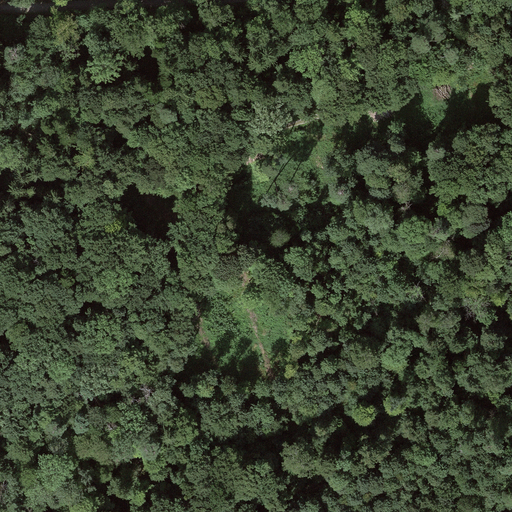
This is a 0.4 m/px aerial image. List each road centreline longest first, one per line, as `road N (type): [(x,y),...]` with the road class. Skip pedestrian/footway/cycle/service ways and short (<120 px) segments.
road 1 (track): [(511,51),(0,217)]
road 2 (track): [(271,511),(47,202)]
road 3 (track): [(273,511),(511,398)]
road 4 (track): [(186,0),(0,9)]
